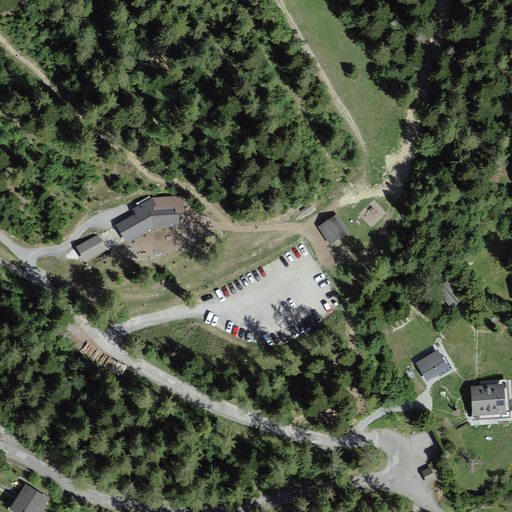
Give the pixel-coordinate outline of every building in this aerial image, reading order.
[(179,206),(147,210),(156,226),(183,225),(179,206)] [(147,210),(80,248),(89,264),(156,226),(147,210)] [(339,215),(320,228),(334,247),(352,233),(339,215)] [(453,369),(441,351),(421,364),(433,382),(453,369)] [(511,387),(511,385),(510,385),(506,386),(505,382),(492,383),(493,387),(479,388),(482,416),(511,413),(511,387)] [(431,466),(421,471),(427,483),(437,478),(431,466)] [(42,511),(50,499),(27,487),(15,509),(20,511),(42,511)]
